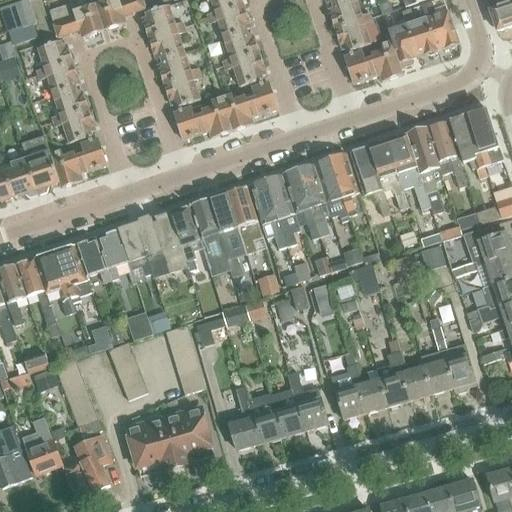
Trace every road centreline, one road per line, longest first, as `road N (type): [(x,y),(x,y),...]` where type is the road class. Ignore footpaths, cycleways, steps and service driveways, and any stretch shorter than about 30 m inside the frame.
road 1 (residential): [(131,193),(91,74),(106,45),(121,42),(141,55),(182,176)]
road 2 (residential): [(199,511),(511,423)]
road 3 (residential): [(353,119),(471,77),(481,50),(465,0)]
road 4 (residential): [(301,137),(263,26),(264,0)]
road 5 (residential): [(0,237),(131,193)]
road 6 (residential): [(311,0),(353,119)]
road 7 (residential): [(182,176),(301,137)]
